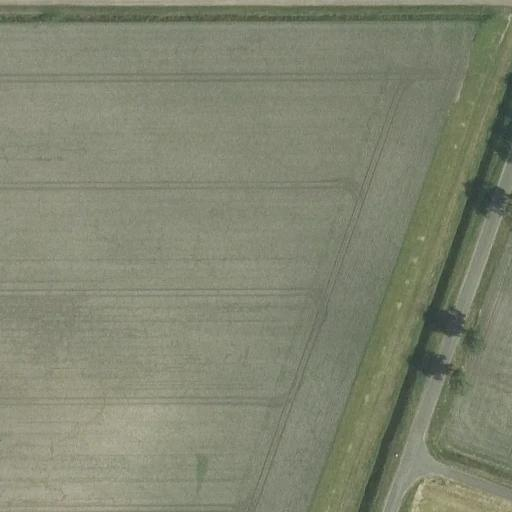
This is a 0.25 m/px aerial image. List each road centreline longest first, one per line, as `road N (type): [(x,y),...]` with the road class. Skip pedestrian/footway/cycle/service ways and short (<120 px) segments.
road 1 (unclassified): [(407,460),(511,167)]
road 2 (track): [(0,0),(167,0)]
